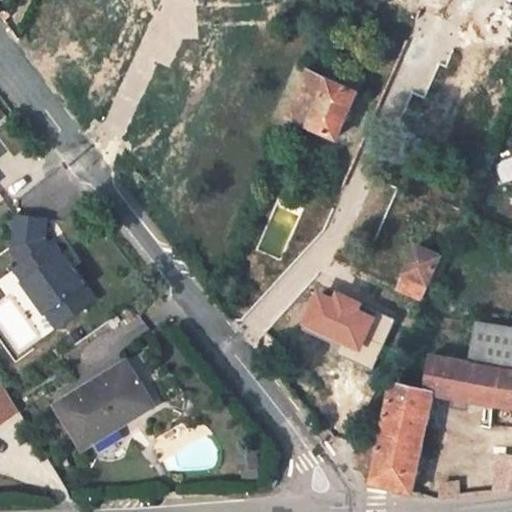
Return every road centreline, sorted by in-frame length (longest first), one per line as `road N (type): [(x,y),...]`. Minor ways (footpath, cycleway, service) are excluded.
road 1 (residential): [(321,511),(297,443),(0,61)]
road 2 (residential): [(511,503),(364,511)]
